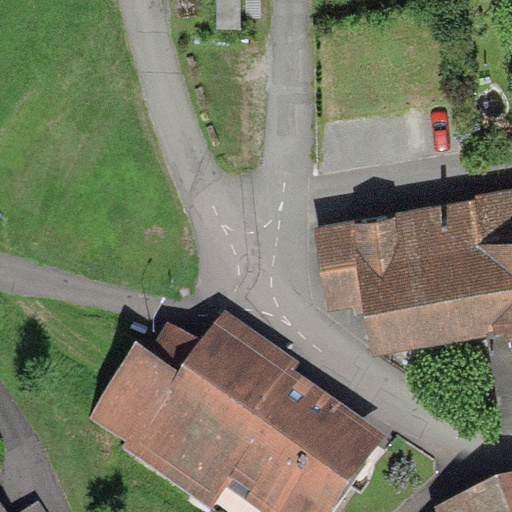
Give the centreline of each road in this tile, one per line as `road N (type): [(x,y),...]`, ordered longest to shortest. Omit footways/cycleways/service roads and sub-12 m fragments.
road 1 (unclassified): [(141,0),(170,130),(207,199),(269,277)]
road 2 (unclassified): [(269,277),(295,325),(352,369),(511,446)]
road 3 (residential): [(290,0),(284,207),(269,277)]
